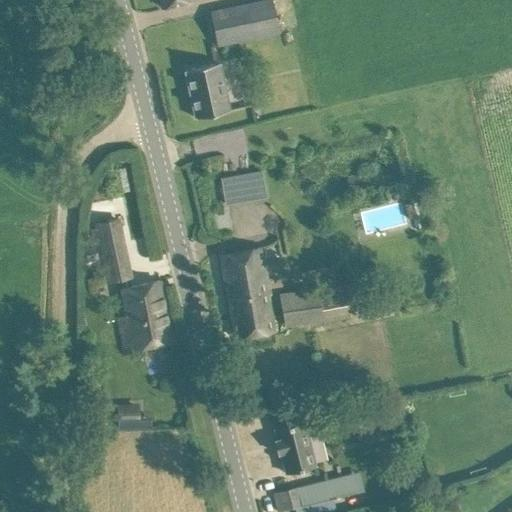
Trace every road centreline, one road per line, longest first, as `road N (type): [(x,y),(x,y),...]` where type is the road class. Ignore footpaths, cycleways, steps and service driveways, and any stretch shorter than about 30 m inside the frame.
road 1 (unclassified): [(55,511),(66,193),(83,157),(147,118)]
road 2 (unclassified): [(245,511),(147,118)]
road 3 (unclassified): [(147,118),(118,0)]
